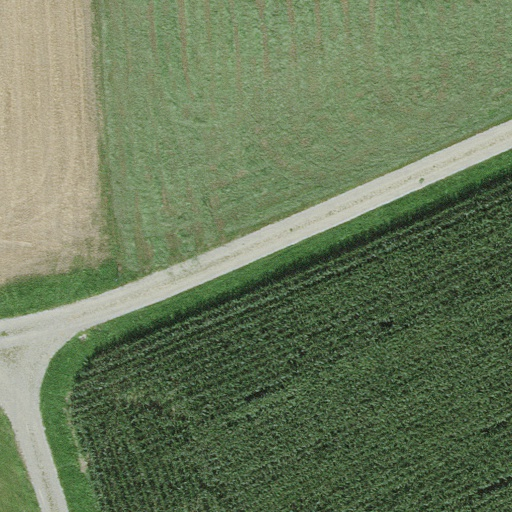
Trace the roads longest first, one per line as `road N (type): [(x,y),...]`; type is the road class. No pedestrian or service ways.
road 1 (track): [(0,344),(511,138)]
road 2 (track): [(62,511),(11,343)]
